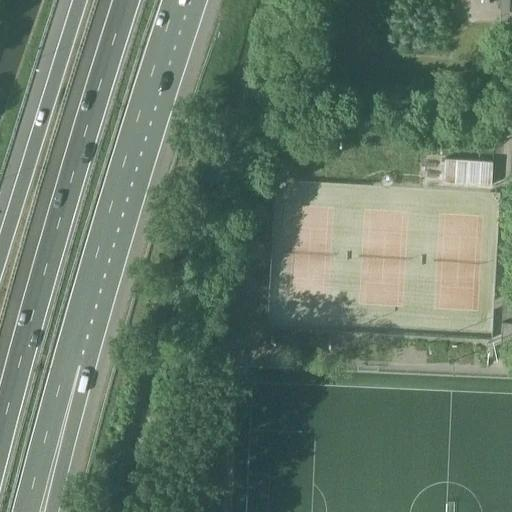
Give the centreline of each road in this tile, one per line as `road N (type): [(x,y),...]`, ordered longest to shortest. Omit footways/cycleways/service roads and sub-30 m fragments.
road 1 (motorway): [(125,0),(0,444)]
road 2 (motorway): [(77,316),(178,0)]
road 3 (motorway): [(80,0),(0,256)]
road 4 (motorway): [(24,511),(77,316)]
road 5 (motorway): [(50,511),(84,374),(77,316)]
